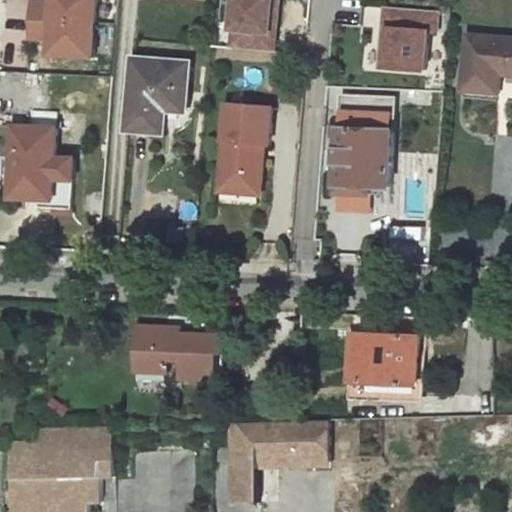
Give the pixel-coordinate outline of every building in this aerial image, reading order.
[(59,0),(60,2),(39,1),(37,37),(58,37),(57,53),(101,54),(103,0),(59,0)] [(280,52),(281,0),(235,0),(234,51),(280,52)] [(384,73),(438,73),(438,9),(383,9),(384,73)] [(511,42),(471,40),(466,94),(503,97),(505,78),(511,78),(511,42)] [(193,64),(139,60),(133,130),(157,132),(159,109),(189,111),(193,64)] [(399,99),(346,98),(344,193),(374,194),(374,188),(395,189),(399,99)] [(224,182),(265,186),(267,161),(261,160),(262,144),(274,145),(277,107),(230,103),(224,182)] [(56,199),(60,127),(16,126),(14,197),(56,199)] [(174,336),(173,325),(140,324),(138,369),(173,371),(173,358),(184,358),(184,377),(221,378),(222,352),(227,352),(228,334),(183,332),(183,336),(174,336)] [(354,381),(421,382),(422,336),(355,332),(354,381)] [(259,466),(302,465),(302,461),(334,460),(333,418),(229,421),(230,467),(259,466)] [(66,444),(13,446),(14,511),(90,511),(90,500),(103,500),(102,475),(115,475),(114,423),(66,424),(66,444)] [(231,501),(260,501),(259,466),(230,467),(231,501)]
